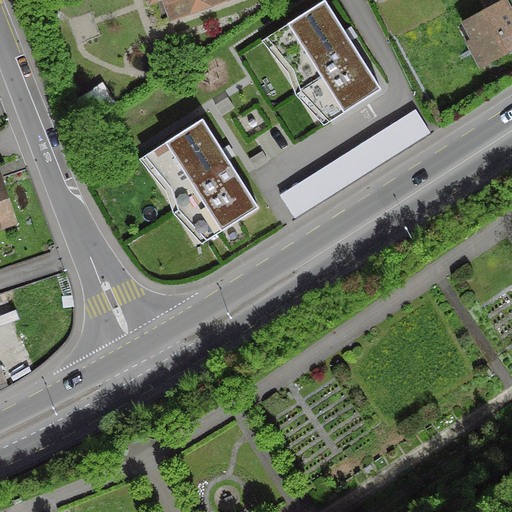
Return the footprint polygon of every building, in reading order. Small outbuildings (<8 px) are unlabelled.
[(148,0),(149,1),(150,0),(163,0),(170,18),(219,0),(148,0)] [(477,39),(489,61),(511,47),(511,24),(500,3),(463,23),(473,41),(477,39)] [(379,88),(325,6),(268,43),(291,69),(299,93),(326,122),(379,88)] [(424,111),(285,191),(299,215),(438,135),(424,111)] [(257,205),(203,123),(146,159),(169,186),(177,209),(204,238),(257,205)] [(0,224),(10,222),(0,191),(0,224)] [(0,389),(8,386),(0,363),(0,389)]
